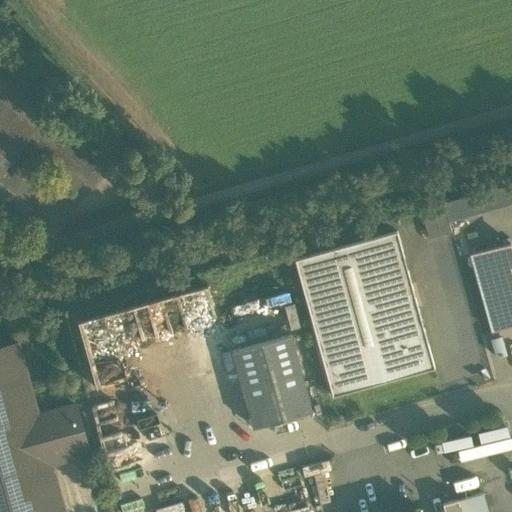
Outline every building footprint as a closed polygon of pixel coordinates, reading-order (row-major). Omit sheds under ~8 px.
[(0,88),(41,121),(57,102),(0,56),(0,88)] [(0,172),(20,148),(75,191),(96,166),(41,121),(0,88),(0,172)] [(422,215),(428,238),(451,232),(445,208),(422,215)] [(295,259),(332,396),(434,367),(397,231),(295,259)] [(470,253),(492,332),(511,325),(511,249),(510,242),(470,253)] [(232,350),(253,427),(312,411),(290,334),(232,350)] [(0,347),(0,382),(26,376),(17,343),(0,347)] [(37,414),(26,376),(0,382),(0,511),(63,511),(50,463),(89,453),(75,404),(37,414)] [(457,498),(461,511),(487,511),(482,491),(457,498)] [(395,511),(394,498),(353,501),(353,511),(395,511)] [(444,511),(461,511),(457,498),(442,503),(444,511)]
